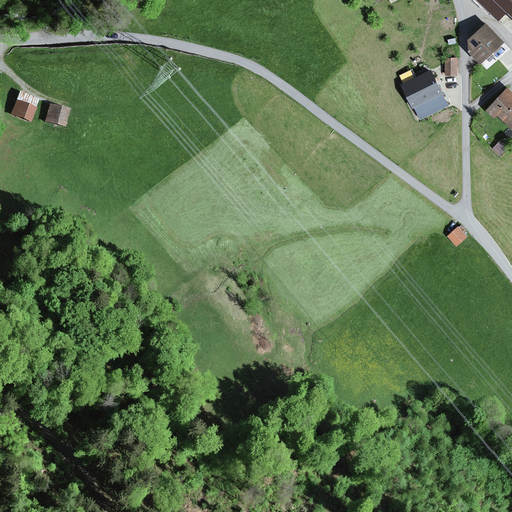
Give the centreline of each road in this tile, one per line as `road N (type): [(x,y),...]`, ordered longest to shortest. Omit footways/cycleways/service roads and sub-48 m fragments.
road 1 (unclassified): [(466,218),(284,84),(238,60),(119,35),(0,39)]
road 2 (residential): [(466,218),(458,0)]
road 3 (track): [(0,391),(80,467),(109,511)]
